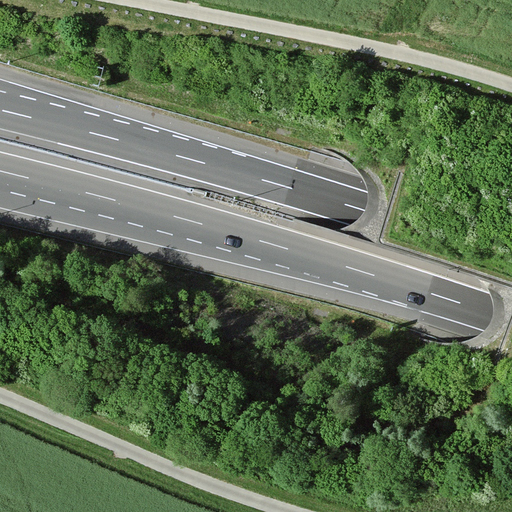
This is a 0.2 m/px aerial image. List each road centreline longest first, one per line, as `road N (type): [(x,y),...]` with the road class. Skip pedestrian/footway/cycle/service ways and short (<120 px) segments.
road 1 (motorway): [(0,171),(511,319)]
road 2 (motorway): [(511,253),(0,110)]
road 3 (track): [(130,0),(367,45),(511,85)]
road 4 (track): [(292,511),(0,395)]
